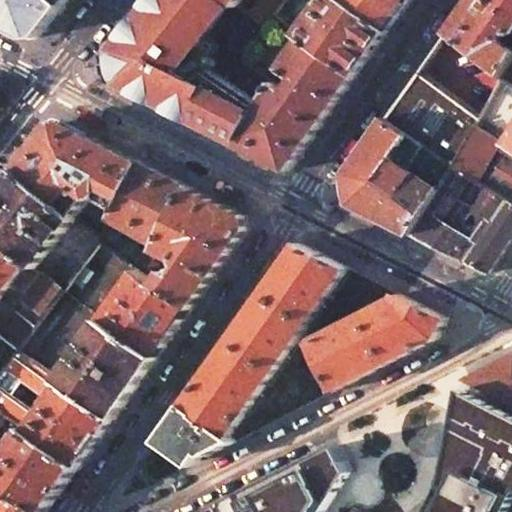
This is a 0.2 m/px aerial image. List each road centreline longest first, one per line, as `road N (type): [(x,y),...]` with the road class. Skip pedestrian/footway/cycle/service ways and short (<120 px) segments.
road 1 (residential): [(505,314),(500,335),(159,511)]
road 2 (residential): [(296,205),(85,511)]
road 3 (tertiary): [(296,205),(44,78)]
road 4 (residential): [(443,0),(296,205)]
road 5 (tertiary): [(505,314),(296,205)]
